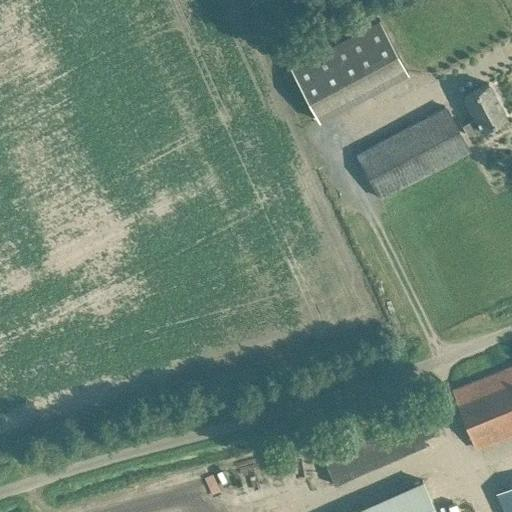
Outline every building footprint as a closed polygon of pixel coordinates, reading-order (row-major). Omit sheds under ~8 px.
[(292,0),(297,8),(288,12),(294,24),(321,9),(316,0),(292,0)] [(379,19),(290,67),(321,124),(358,104),(408,74),(379,19)] [(468,135),(505,115),(488,83),(464,96),(475,118),(462,125),(468,135)] [(445,106),(357,153),(381,197),(469,150),(445,106)] [(511,366),(452,390),(459,408),(474,447),(511,432),(511,366)] [(426,444),(422,436),(414,418),(323,458),(334,484),(426,444)] [(434,511),(421,481),(349,511),(434,511)] [(504,511),(511,511),(511,486),(496,494),(504,511)] [(462,511),(471,511),(466,501),(459,505),(462,511)]
